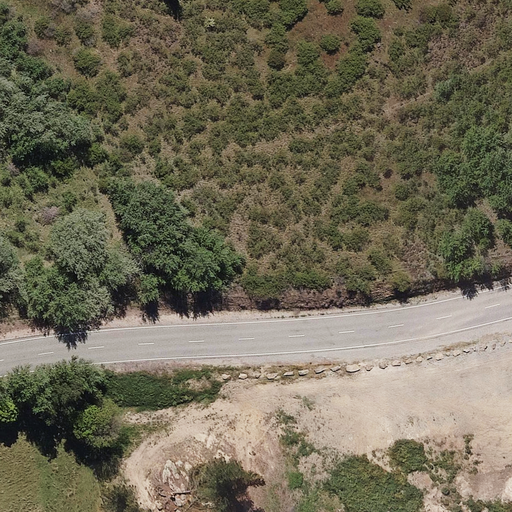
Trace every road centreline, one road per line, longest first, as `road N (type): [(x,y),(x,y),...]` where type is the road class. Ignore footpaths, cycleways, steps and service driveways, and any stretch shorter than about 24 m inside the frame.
road 1 (unclassified): [(0,357),(324,334),(511,303)]
road 2 (track): [(466,316),(471,390),(298,400),(223,413),(151,449),(141,476),(164,511)]
